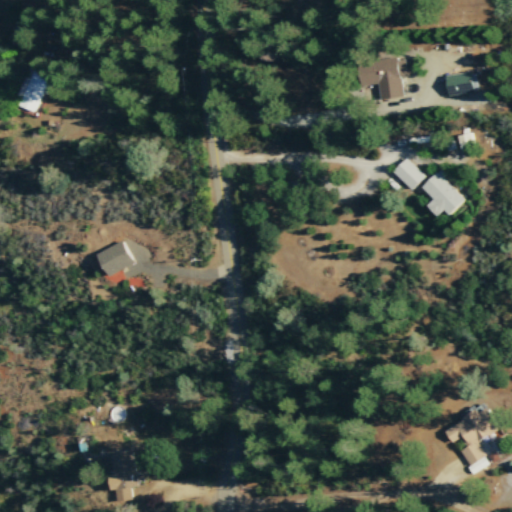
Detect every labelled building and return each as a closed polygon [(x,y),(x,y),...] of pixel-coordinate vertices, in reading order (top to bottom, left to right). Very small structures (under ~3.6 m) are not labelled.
[(381,101),(403,98),(400,78),(407,77),(404,58),(358,65),(362,88),(378,85),(381,101)] [(19,108),(39,115),(49,83),(48,82),(50,74),(32,68),(21,99),(19,108)] [(451,96),(475,92),(471,72),(447,76),(451,96)] [(410,191),(424,179),(406,160),(392,172),(410,191)] [(449,216),(464,202),(437,173),(421,188),(433,201),(427,206),(438,217),(444,211),(449,216)] [(110,277),(135,264),(122,241),(98,254),(110,277)] [(478,443),(502,430),(491,409),(481,415),(480,412),(446,430),(453,444),(462,439),(468,449),(461,453),(472,474),(490,465),(478,443)] [(135,453),(112,456),(117,502),(130,501),(129,489),(139,487),(135,453)]
